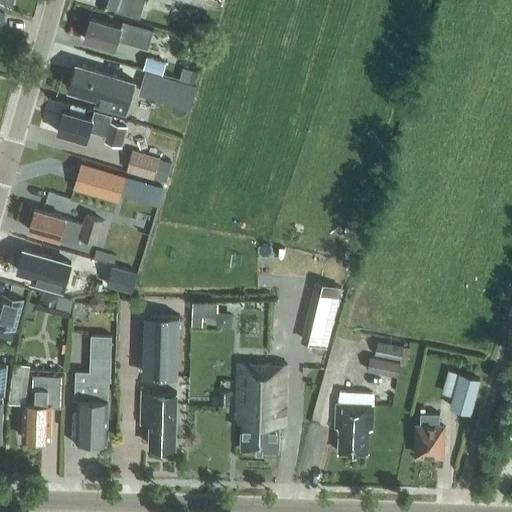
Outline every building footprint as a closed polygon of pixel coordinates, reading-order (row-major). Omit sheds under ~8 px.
[(101,0),(117,5),(116,8),(141,16),(145,0),(101,0)] [(137,31),(121,27),(91,18),(84,39),(115,48),(118,38),(148,47),(154,28),(139,24),(137,31)] [(163,74),(166,62),(146,56),(143,69),(163,74)] [(126,113),(135,82),(108,73),(77,64),(70,89),(96,97),(94,104),(126,113)] [(166,97),(171,78),(146,71),(141,90),(166,97)] [(111,122),(113,115),(94,110),(92,119),(64,110),(57,132),(87,140),(89,131),(106,135),(104,140),(122,145),(127,126),(111,122)] [(153,179),(160,157),(132,149),(126,170),(153,179)] [(172,161),(160,157),(153,179),(165,182),(172,161)] [(119,201),(126,175),(81,161),(73,187),(119,201)] [(84,223),(66,218),(66,217),(35,208),(29,230),(59,239),(60,238),(78,244),(80,236),(97,241),(103,220),(86,215),(84,223)] [(24,249),(17,270),(34,274),(32,281),(64,290),(72,262),(53,257),(24,249)] [(133,290),(138,271),(112,264),(107,284),(133,290)] [(334,341),(350,283),(323,276),(308,334),(334,341)] [(2,293),(0,300),(0,323),(14,328),(22,298),(2,293)] [(60,296),(47,293),(42,309),(56,312),(60,296)] [(203,325),(204,301),(193,300),(192,325),(203,325)] [(178,377),(180,316),(145,314),(143,376),(178,377)] [(111,381),(112,356),(113,335),(92,334),(91,371),(77,370),(75,394),(79,395),(78,408),(74,410),(73,442),(107,443),(110,381),(111,381)] [(405,365),(409,347),(404,346),(404,345),(376,340),(374,356),(370,356),(367,371),(398,376),(400,364),(405,365)] [(285,424),(287,364),(238,362),(237,412),(242,412),(241,449),(279,450),(279,423),(285,424)] [(64,405),(65,370),(30,369),(28,402),(24,402),(23,437),(51,438),(52,405),(64,405)] [(471,413),(481,380),(448,370),(442,393),(452,396),(449,407),(471,413)] [(176,446),(177,413),(176,413),(177,391),(141,390),(140,424),(150,424),(150,432),(147,432),(147,440),(150,440),(150,445),(176,446)] [(372,429),(374,392),(340,391),(339,402),(336,401),(335,428),(340,428),(339,452),(367,453),(368,429),(372,429)] [(440,425),(440,413),(425,412),(425,408),(421,408),(420,424),(417,424),(416,454),(443,456),(444,425),(440,425)]
